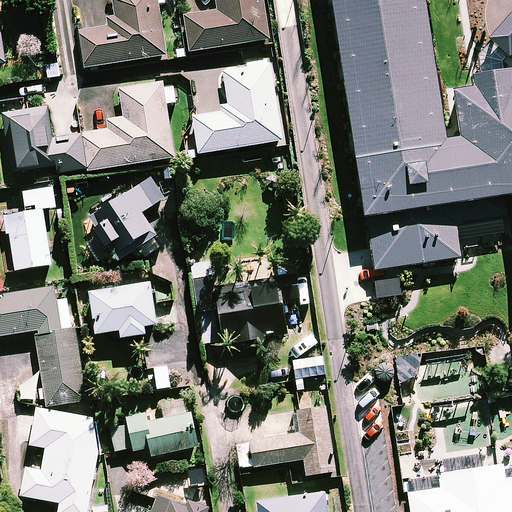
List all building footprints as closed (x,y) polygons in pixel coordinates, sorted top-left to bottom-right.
[(163,0),(111,0),(115,19),(105,21),(106,28),(79,32),(84,69),(165,57),(157,5),(164,4),(163,0)] [(268,41),(261,0),(215,0),(218,12),(183,17),(188,53),(268,41)] [(326,0),(358,218),(363,217),(371,273),(459,260),(454,226),(503,219),(500,196),(509,195),(511,214),(511,80),(510,81),(509,68),(469,74),(471,86),(447,90),(454,137),(442,139),(421,0),(326,0)] [(281,142),(269,66),(221,73),(227,113),(192,118),(197,155),(281,142)] [(175,104),(172,82),(119,90),(123,119),(107,121),(108,131),(83,134),(89,172),(173,159),(165,105),(175,104)] [(54,145),(48,108),(2,115),(11,172),(55,165),(57,174),(84,170),(80,141),(54,145)] [(100,239),(87,247),(95,260),(108,252),(115,263),(127,256),(123,249),(132,243),(135,247),(153,236),(139,214),(162,200),(149,179),(87,218),(100,239)] [(55,208),(52,188),(25,192),(29,213),(6,217),(15,272),(51,266),(41,210),(55,208)] [(489,378),(478,266),(428,271),(433,325),(438,324),(444,382),(489,378)] [(297,300),(294,275),(278,276),(257,279),(258,284),(195,291),(201,347),(284,337),(280,302),(297,300)] [(155,326),(149,284),(89,293),(95,335),(118,331),(119,339),(144,336),(143,328),(155,326)] [(57,304),(54,287),(0,296),(0,337),(34,332),(47,407),(86,401),(74,330),(71,331),(66,302),(57,304)] [(323,376),(321,358),(287,362),(289,380),(323,376)] [(168,389),(167,368),(153,369),(155,390),(168,389)] [(437,457),(476,451),(469,398),(430,404),(437,457)] [(423,429),(419,404),(391,408),(395,433),(423,429)] [(334,472),(324,408),(295,413),(298,434),(249,442),(250,452),(238,454),(240,470),(302,460),(305,477),(334,472)] [(97,419),(35,409),(29,446),(45,449),(42,472),(25,469),(20,497),(59,503),(57,511),(86,511),(96,450),(93,450),(97,419)] [(197,447),(189,414),(146,423),(144,413),(124,418),(132,452),(148,448),(150,457),(197,447)] [(511,511),(511,456),(418,472),(424,511),(511,511)] [(326,511),(323,493),(254,503),(255,511),(326,511)] [(206,511),(208,507),(186,499),(184,505),(156,495),(149,511),(206,511)]
